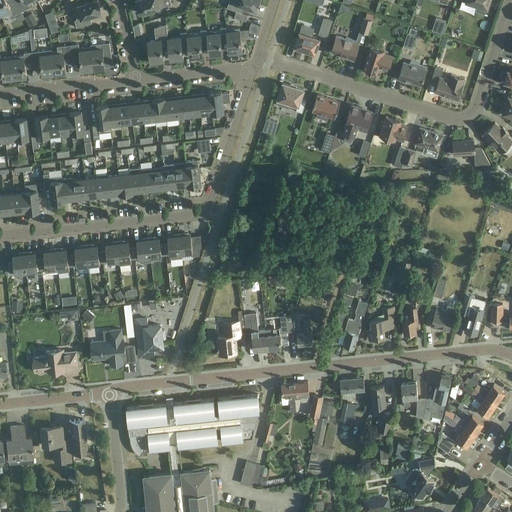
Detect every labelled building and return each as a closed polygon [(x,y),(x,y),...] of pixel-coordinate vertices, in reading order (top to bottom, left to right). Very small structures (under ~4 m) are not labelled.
[(0,0),(0,13),(1,15),(6,12),(9,17),(21,11),(15,0),(9,0),(7,1),(6,0),(0,0)] [(30,0),(15,0),(21,11),(33,5),(30,0)] [(98,0),(94,0),(73,7),(77,19),(75,20),(77,27),(89,24),(87,17),(101,13),(99,7),(100,7),(98,0)] [(137,0),(138,5),(137,5),(139,13),(165,6),(163,0),(137,0)] [(236,11),(239,12),(241,5),(255,10),(257,4),(258,4),(259,0),(229,0),(227,8),(236,11)] [(463,0),(478,5),(476,11),(485,14),(487,8),(488,8),(490,0),(463,0)] [(53,11),(45,13),(52,33),(59,31),(53,11)] [(248,15),(239,12),(236,11),(234,17),(246,21),(248,15)] [(38,23),(32,13),(25,17),(30,27),(38,23)] [(331,51),(346,56),(345,57),(354,60),(359,43),(363,32),(368,34),(373,20),(364,17),(360,31),(356,41),(337,35),(331,51)] [(446,20),(436,17),(432,31),(442,34),(446,20)] [(327,37),(333,21),(324,18),(318,34),(327,37)] [(154,27),(156,40),(148,41),(149,43),(147,43),(148,50),(149,50),(151,61),(154,61),(154,62),(161,61),(161,60),(164,59),(162,47),(169,46),(168,39),(166,24),(154,27)] [(297,38),(295,44),(296,44),(295,46),(296,47),(315,53),(316,52),(319,39),(320,39),(320,38),(319,38),(312,36),(314,29),(302,26),(300,32),(299,32),(299,33),(298,38),(297,38)] [(222,40),(228,39),(227,32),(226,27),(220,28),(220,30),(207,32),(208,42),(210,54),(213,54),(213,55),(220,54),(220,53),(223,52),(222,40)] [(404,46),(412,48),(416,36),(418,30),(411,28),(409,34),(408,33),(404,46)] [(187,34),(189,44),(190,56),(193,56),(193,58),(200,57),(200,55),(203,55),(202,43),(208,42),(207,32),(207,29),(200,30),(201,32),(187,34)] [(227,32),(228,39),(229,52),(233,51),(233,53),(240,52),(239,50),(243,50),(241,38),(248,37),(250,29),(227,32)] [(22,42),(30,41),(29,32),(21,35),(22,42)] [(181,37),(168,39),(169,46),(170,59),(174,58),(174,60),(181,59),(180,57),(184,57),(182,44),(189,44),(187,34),(187,32),(181,32),(181,37)] [(450,49),(453,39),(444,36),(441,46),(450,49)] [(90,45),(91,47),(93,68),(96,68),(96,69),(103,69),(103,67),(105,67),(104,56),(112,55),(109,42),(90,45)] [(73,60),(71,44),(57,46),(58,51),(52,52),(54,73),(57,72),(57,74),(64,73),(63,72),(66,71),(65,61),(73,60)] [(91,68),(93,68),(91,47),(79,48),(79,44),(71,44),(73,60),(81,59),(82,69),(84,69),(85,71),(92,70),(91,68)] [(389,69),(393,55),(385,53),(386,51),(371,46),(364,69),(377,73),(379,67),(389,69)] [(54,73),(52,52),(52,49),(32,52),(33,64),(41,63),(43,74),(45,74),(46,75),(52,75),(52,73),(54,73)] [(33,64),(32,52),(24,53),(24,55),(13,56),(15,77),(17,77),(18,79),(24,78),(24,76),(27,76),(26,65),(33,64)] [(15,77),(13,56),(1,58),(1,55),(0,55),(0,66),(2,66),(3,79),(6,78),(6,80),(13,79),(13,78),(15,77)] [(404,61),(401,69),(398,79),(405,81),(406,80),(421,85),(427,69),(426,68),(427,66),(426,68),(419,66),(420,64),(411,61),(410,63),(404,61)] [(442,94),(458,99),(463,84),(465,78),(452,74),(450,80),(441,77),(443,70),(436,67),(430,83),(437,86),(436,91),(442,93),(442,94)] [(511,70),(511,71),(508,70),(507,72),(505,71),(503,79),(505,79),(504,82),(511,84),(511,70)] [(289,108),(291,103),(298,105),(296,110),(302,112),(306,101),(300,99),(304,89),(283,83),(278,98),(279,99),(277,104),(289,108)] [(221,91),(210,93),(212,112),(212,113),(224,112),(223,103),(230,102),(229,93),(222,93),(221,91)] [(210,93),(209,93),(209,94),(205,95),(205,93),(198,94),(201,113),(212,112),(210,93)] [(201,113),(198,94),(192,95),(192,97),(187,97),(189,114),(201,113)] [(318,94),(312,111),(313,111),(318,113),(317,116),(327,120),(328,116),(334,118),(335,118),(340,101),(318,94)] [(189,114),(187,97),(183,98),(182,96),(176,97),(178,116),(189,114)] [(511,96),(509,96),(506,104),(505,104),(503,110),(504,110),(503,113),(511,116),(510,121),(511,121),(511,96)] [(167,118),(178,117),(178,116),(176,97),(169,97),(169,99),(165,100),(165,98),(164,98),(167,118)] [(164,98),(153,99),(156,120),(167,118),(164,98)] [(148,100),(142,101),(144,121),(156,120),(153,99),(153,101),(149,102),(148,100)] [(144,121),(142,101),(135,102),(135,103),(131,104),(133,122),(144,121)] [(122,124),(119,103),(113,104),(113,106),(108,107),(108,105),(110,125),(121,124),(122,124)] [(122,124),(133,122),(131,104),(126,104),(126,103),(119,103),(122,124)] [(110,125),(108,105),(96,106),(98,124),(92,124),(94,136),(99,135),(99,133),(111,131),(110,125)] [(358,129),(366,132),(373,112),(352,105),(345,125),(346,125),(343,134),(354,138),(358,129)] [(84,130),(83,121),(82,111),(70,113),(73,138),(84,137),(85,137),(84,130)] [(65,113),(59,114),(61,134),(72,133),(72,138),(73,138),(70,113),(69,113),(70,114),(65,115),(65,113)] [(61,135),(61,134),(59,114),(52,115),(52,117),(48,117),(48,115),(47,115),(50,135),(50,137),(61,135)] [(38,135),(32,136),(33,148),(39,147),(39,142),(45,141),(44,136),(50,135),(47,115),(36,117),(36,124),(38,135)] [(382,121),(380,128),(382,129),(380,135),(395,140),(396,138),(403,141),(408,127),(400,124),(401,121),(386,116),(384,122),(382,121)] [(14,119),(15,121),(17,139),(29,138),(27,118),(14,119)] [(269,133),(273,121),(267,119),(263,131),(269,133)] [(10,120),(4,121),(6,141),(17,139),(15,121),(10,122),(10,120)] [(495,123),(483,134),(500,152),(503,149),(506,152),(508,152),(511,148),(511,145),(510,143),(511,141),(511,140),(507,135),(509,133),(503,127),(501,129),(495,123)] [(443,134),(421,127),(416,143),(438,150),(443,134)] [(335,135),(327,132),(321,150),(330,152),(335,135)] [(474,139),(453,140),(454,155),(474,153),(475,165),(490,164),(481,147),(474,148),(474,139)] [(363,140),(359,155),(366,157),(371,143),(363,140)] [(401,167),(402,163),(407,148),(400,146),(394,165),(401,167)] [(407,148),(402,163),(411,166),(416,151),(407,148)] [(186,162),(188,184),(189,186),(201,185),(198,159),(186,161),(186,162)] [(186,162),(175,163),(178,187),(184,186),(184,185),(188,184),(186,162)] [(163,167),(166,187),(171,186),(171,188),(178,187),(175,163),(163,165),(163,167)] [(129,169),(130,173),(132,193),(133,193),(139,192),(139,190),(144,190),(141,170),(141,167),(129,169)] [(163,167),(153,168),(155,190),(162,189),(162,187),(166,187),(163,167)] [(141,170),(144,190),(148,189),(149,191),(155,190),(153,168),(141,170)] [(511,170),(511,168),(502,173),(506,181),(511,177),(511,170)] [(396,182),(399,172),(393,170),(390,180),(396,182)] [(65,199),(62,179),(62,176),(51,177),(50,173),(44,174),(45,186),(51,185),(53,202),(65,201),(65,199)] [(121,194),(132,193),(130,173),(119,174),(121,194)] [(110,194),(107,176),(107,174),(96,175),(96,177),(98,197),(105,196),(105,194),(110,194)] [(121,194),(119,174),(107,176),(110,194),(114,193),(115,195),(121,194)] [(96,177),(85,178),(87,196),(92,196),(92,198),(98,197),(96,177)] [(74,178),(62,179),(65,199),(69,198),(69,200),(76,199),(74,180),(74,178)] [(74,180),(76,199),(83,199),(82,197),(87,196),(85,178),(74,180)] [(37,190),(26,191),(28,212),(40,210),(37,190)] [(26,193),(15,194),(17,213),(23,212),(23,210),(28,210),(28,212),(26,191),(25,191),(26,193)] [(15,194),(3,195),(5,213),(10,212),(10,214),(17,213),(15,194)] [(379,216),(377,223),(384,225),(386,218),(379,216)] [(501,232),(503,225),(492,222),(490,229),(501,232)] [(200,235),(191,236),(191,234),(185,235),(185,233),(179,234),(182,253),(192,252),(192,256),(199,255),(202,248),(200,235)] [(182,258),(182,253),(179,234),(173,234),(174,236),(168,237),(169,243),(165,243),(166,255),(171,254),(171,259),(182,258)] [(151,262),(151,257),(148,237),(142,238),(143,240),(137,241),(138,246),(134,247),(135,259),(140,258),(140,263),(151,262)] [(154,237),(148,237),(151,257),(166,255),(165,243),(160,244),(160,238),(154,239),(154,237)] [(123,240),(117,241),(119,260),(120,263),(120,265),(131,264),(130,259),(135,259),(134,247),(129,248),(129,242),(124,242),(123,240)] [(119,260),(117,241),(112,242),(112,244),(106,244),(107,250),(103,251),(104,262),(109,262),(109,264),(120,263),(119,260)] [(503,241),(501,247),(508,250),(510,244),(503,241)] [(103,251),(98,251),(98,245),(93,246),(92,244),(86,245),(89,267),(100,265),(100,263),(104,262),(103,251)] [(89,267),(86,245),(81,246),(81,247),(76,248),(76,254),(72,254),(73,266),(78,265),(78,273),(90,272),(89,267)] [(416,253),(439,260),(442,251),(430,248),(430,249),(419,246),(416,253)] [(68,266),(73,266),(72,254),(67,255),(67,249),(62,250),(61,248),(55,249),(58,268),(59,273),(69,271),(68,266)] [(45,258),(41,258),(42,270),(58,268),(55,249),(50,249),(50,251),(45,252),(45,258)] [(27,271),(24,252),(19,253),(19,255),(14,255),(14,261),(8,262),(10,273),(16,273),(16,275),(27,274),(27,271)] [(42,270),(41,258),(37,259),(36,253),(31,253),(30,252),(24,252),(27,271),(42,270)] [(360,258),(355,257),(349,276),(355,278),(360,258)] [(409,262),(401,260),(395,279),(406,283),(409,274),(412,263),(409,262)] [(325,273),(312,272),(312,282),(320,282),(320,278),(325,278),(325,273)] [(441,297),(446,280),(438,278),(434,295),(441,297)] [(348,282),(344,293),(356,296),(359,285),(348,282)] [(421,289),(410,290),(411,302),(416,302),(423,301),(421,289)] [(120,290),(114,294),(117,301),(124,297),(120,290)] [(466,294),(461,312),(468,314),(473,296),(466,294)] [(470,315),(465,330),(477,334),(487,300),(473,296),(468,314),(470,315)] [(355,348),(358,338),(359,334),(364,314),(368,303),(359,300),(355,312),(357,313),(354,320),(348,318),(345,330),(347,331),(344,344),(355,348)] [(22,312),(23,301),(12,301),(12,306),(10,305),(10,310),(12,310),(12,311),(22,312)] [(348,305),(341,303),(338,315),(345,317),(347,309),(348,305)] [(503,304),(492,303),(491,321),(502,322),(503,304)] [(131,304),(124,305),(128,337),(134,336),(131,304)] [(446,309),(437,306),(434,315),(432,325),(449,330),(452,320),(456,306),(447,304),(446,309)] [(394,327),(393,317),(395,317),(394,306),(383,308),(384,317),(370,319),(371,328),(368,328),(369,338),(385,337),(384,327),(387,327),(387,328),(394,327)] [(412,320),(403,321),(403,324),(404,334),(417,333),(416,326),(419,326),(417,316),(416,307),(410,308),(411,315),(412,320)] [(78,320),(78,309),(67,310),(68,321),(78,320)] [(95,316),(87,309),(82,315),(90,322),(95,316)] [(237,342),(236,333),(242,332),(241,329),(244,329),(242,314),(242,310),(238,310),(239,322),(223,323),(225,336),(218,337),(219,354),(238,352),(237,342)] [(258,330),(258,324),(256,312),(244,314),(246,329),(252,328),(252,330),(254,350),(261,349),(261,351),(268,351),(267,349),(268,349),(266,329),(258,330)] [(287,322),(287,316),(287,315),(280,316),(281,327),(279,327),(266,329),(268,349),(281,347),(280,333),(288,332),(287,322)] [(138,320),(140,346),(144,345),(145,350),(164,348),(163,338),(166,338),(165,327),(163,327),(163,322),(147,324),(147,319),(138,320)] [(303,320),(304,327),(305,334),(297,335),(298,345),(313,344),(310,319),(303,320)] [(121,329),(111,330),(109,330),(111,340),(91,342),(93,360),(110,358),(111,365),(124,364),(124,362),(136,361),(134,346),(125,347),(124,338),(122,338),(121,329)] [(46,356),(34,357),(34,361),(35,371),(48,370),(48,372),(66,370),(65,366),(78,365),(77,355),(77,351),(64,352),(63,349),(46,351),(46,356)] [(426,410),(423,418),(430,419),(432,411),(443,413),(452,376),(442,374),(438,388),(436,387),(433,399),(428,398),(426,410)] [(474,389),(497,404),(505,392),(494,384),(489,391),(484,387),(483,388),(477,384),(478,383),(477,382),(479,379),(473,375),(470,379),(467,377),(464,381),(475,389),(474,389)] [(340,379),(341,389),(342,393),(365,390),(364,377),(340,379)] [(290,412),(296,412),(295,397),(309,396),(308,381),(299,382),(282,384),(283,396),(281,396),(282,403),(290,402),(290,412)] [(402,383),(403,393),(403,399),(404,399),(404,406),(410,406),(409,398),(418,397),(416,382),(402,383)] [(488,416),(497,404),(474,389),(466,383),(463,388),(471,394),(471,393),(477,397),(475,399),(481,402),(477,408),(488,416)] [(371,386),(373,407),(386,406),(384,385),(371,386)] [(217,426),(221,426),(223,442),(237,440),(237,437),(242,437),(242,440),(252,438),(259,412),(258,395),(258,394),(244,395),(244,398),(233,399),(232,397),(218,398),(220,414),(215,414),(217,426)] [(319,417),(320,415),(322,400),(323,397),(314,395),(310,415),(319,417)] [(461,403),(470,409),(473,403),(464,397),(461,403)] [(218,442),(217,426),(215,414),(214,398),(200,400),(200,403),(189,404),(188,401),(174,403),(175,405),(166,406),(166,403),(152,405),(153,408),(147,408),(141,409),(141,406),(127,408),(129,425),(130,440),(133,449),(140,455),(140,456),(145,450),(145,447),(156,446),(157,448),(170,447),(173,473),(178,472),(175,442),(178,442),(179,446),(193,445),(192,442),(204,441),(204,444),(218,442)] [(416,417),(418,417),(423,418),(426,410),(428,398),(426,398),(426,399),(417,400),(416,417)] [(327,401),(322,400),(320,415),(325,416),(326,414),(332,415),(335,401),(328,399),(327,401)] [(344,403),(340,421),(352,423),(356,405),(344,403)] [(467,413),(470,409),(461,403),(458,407),(467,413)] [(445,414),(460,424),(463,420),(446,408),(445,414)] [(386,440),(392,414),(384,412),(380,431),(381,432),(380,438),(386,440)] [(460,424),(445,414),(443,419),(456,428),(455,430),(460,433),(456,439),(467,447),(476,435),(464,427),(460,424)] [(464,427),(476,435),(484,423),(473,415),(464,427)] [(322,445),(328,419),(318,417),(318,418),(315,417),(312,431),(315,431),(313,443),(322,445)] [(70,430),(72,454),(87,452),(84,419),(69,420),(70,430)] [(268,442),(270,434),(274,435),(277,424),(269,422),(264,441),(268,442)] [(8,458),(20,457),(17,425),(10,426),(12,439),(6,440),(8,458)] [(17,425),(20,457),(21,464),(33,463),(30,438),(25,438),(23,425),(17,425)] [(53,427),(41,428),(42,438),(42,446),(52,445),(55,444),(56,448),(58,447),(59,462),(71,461),(70,447),(69,439),(62,439),(61,425),(53,426),(53,427)] [(456,442),(442,432),(440,440),(438,439),(437,445),(448,453),(456,442)] [(409,444),(399,441),(395,457),(405,460),(409,444)] [(414,447),(411,459),(420,458),(423,449),(414,447)] [(408,478),(405,481),(406,485),(410,487),(409,488),(422,497),(427,490),(429,492),(434,484),(432,483),(434,479),(428,475),(432,470),(431,466),(436,465),(435,458),(419,460),(420,468),(419,467),(414,468),(408,478)] [(250,486),(251,481),(256,463),(246,461),(240,483),(250,486)] [(394,471),(402,471),(403,463),(395,463),(394,471)] [(178,472),(173,473),(149,475),(150,486),(146,486),(148,509),(148,511),(214,511),(213,503),(218,502),(216,489),(215,479),(211,480),(210,469),(178,472)] [(481,497),(495,507),(497,508),(504,498),(499,494),(502,489),(496,485),(493,490),(488,487),(481,497)] [(388,497),(374,500),(376,510),(390,507),(388,497)] [(474,508),(480,511),(491,511),(495,507),(481,497),(474,508)] [(81,503),(82,511),(96,511),(95,502),(81,503)]
